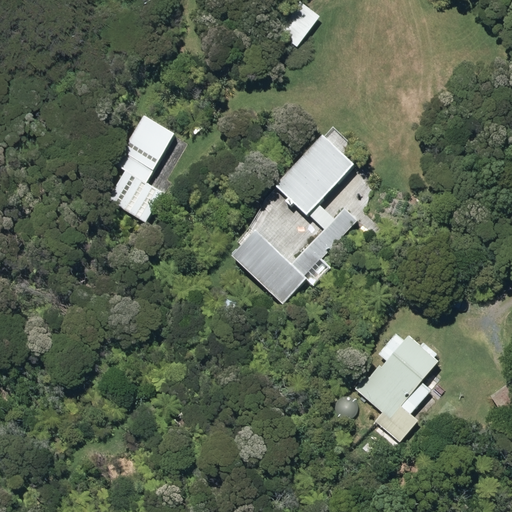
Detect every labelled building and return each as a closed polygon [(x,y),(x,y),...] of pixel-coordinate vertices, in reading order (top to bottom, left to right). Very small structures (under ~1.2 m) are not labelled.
[(299,48),(321,19),(299,2),(277,32),(299,48)] [(141,190),(168,142),(136,126),(110,176),(118,180),(102,207),(138,230),(157,201),(141,190)] [(315,265),(350,228),(338,217),(329,226),(314,211),(346,176),(315,146),(266,197),(298,227),(303,222),(319,237),(282,275),(247,241),(224,266),(275,313),(300,287),(306,292),(324,273),(315,265)] [(380,366),(355,395),(379,417),(372,425),(397,447),(415,427),(398,412),(434,369),(404,342),(400,347),(392,339),(374,360),(380,366)] [(511,384),(489,400),(511,433),(511,384)]
